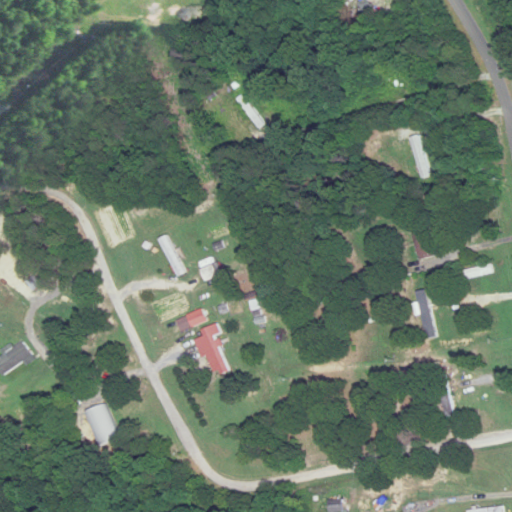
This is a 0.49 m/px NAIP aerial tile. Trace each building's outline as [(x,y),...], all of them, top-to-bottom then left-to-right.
[(209,17),(209,8),(167,8),(167,17),(209,17)] [(238,100),(259,129),(265,125),(244,96),(238,100)] [(412,228),(423,262),(439,256),(427,222),(412,228)] [(186,274),(169,237),(161,240),(178,278),(186,274)] [(218,277),(213,267),(202,272),(207,282),(218,277)] [(416,302),(425,342),(433,340),(423,300),(416,302)] [(204,332),(206,336),(197,341),(215,377),(231,369),(210,328),(204,332)] [(4,353),(6,356),(0,359),(0,368),(5,377),(34,359),(23,341),(4,353)] [(438,377),(448,418),(457,416),(447,374),(438,377)] [(87,413),(103,448),(122,439),(106,404),(87,413)] [(406,511),(405,490),(393,491),(394,511),(406,511)] [(330,511),(343,511),(343,501),(330,501),(330,511)]
